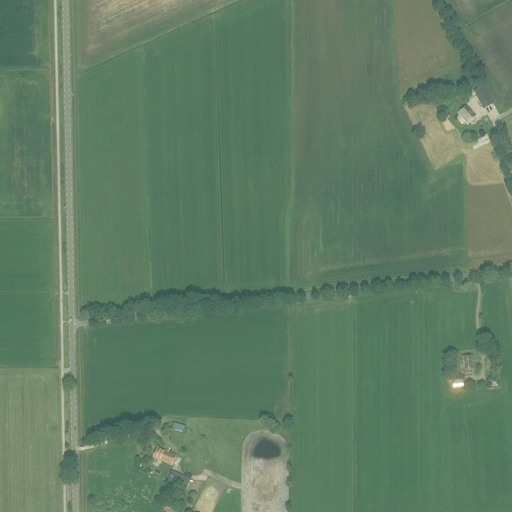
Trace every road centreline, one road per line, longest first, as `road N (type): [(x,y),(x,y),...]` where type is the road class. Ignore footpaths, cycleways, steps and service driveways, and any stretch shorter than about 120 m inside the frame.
road 1 (unclassified): [(161,314),(511,270)]
road 2 (tertiary): [(71,324),(64,0)]
road 3 (tertiary): [(75,511),(71,324)]
road 4 (unclassified): [(162,434),(161,314)]
